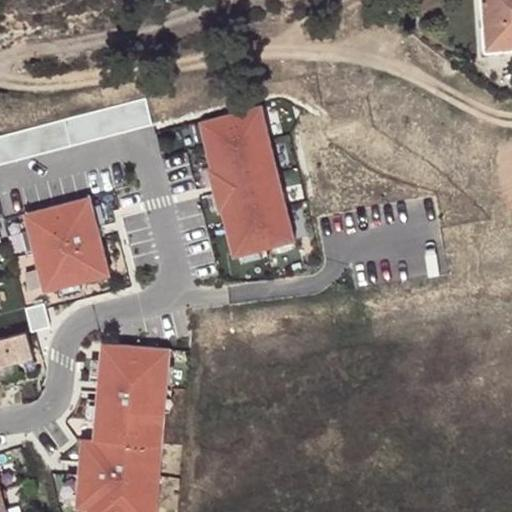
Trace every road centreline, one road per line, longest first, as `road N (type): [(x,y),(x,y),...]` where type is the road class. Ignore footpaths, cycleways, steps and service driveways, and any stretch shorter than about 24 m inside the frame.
road 1 (track): [(0,78),(56,81),(221,52),(336,48),(378,57),(511,116)]
road 2 (residential): [(0,422),(51,407),(74,331),(94,317),(153,305),(172,286),(175,268),(139,151),(9,177)]
